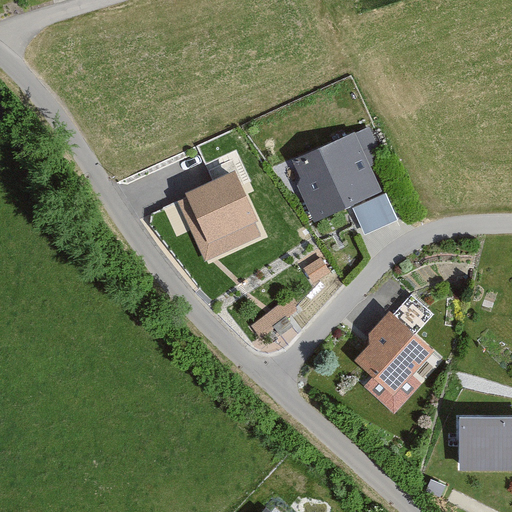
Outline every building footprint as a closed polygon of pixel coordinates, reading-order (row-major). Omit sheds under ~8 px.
[(382,162),(367,129),(295,161),(303,179),(296,182),(315,224),(381,195),(369,168),(382,162)] [(236,176),(178,202),(205,262),(263,236),(236,176)] [(305,267),(315,282),(332,270),(322,255),(305,267)] [(431,317),(408,296),(368,339),(372,343),(355,361),(394,397),(436,352),(416,334),(431,317)] [(292,331),(286,321),(274,328),(280,338),(292,331)] [(511,418),(461,418),(461,471),(511,470),(511,418)]
